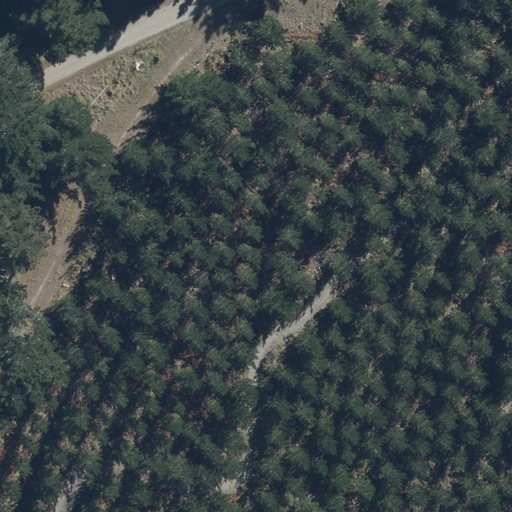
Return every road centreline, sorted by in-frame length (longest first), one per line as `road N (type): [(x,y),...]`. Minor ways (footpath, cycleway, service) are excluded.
road 1 (track): [(511,289),(442,217),(408,213),(250,359),(240,475),(212,495),(89,461),(71,476),(53,511)]
road 2 (track): [(0,352),(192,32),(241,0)]
road 3 (track): [(210,0),(0,82)]
